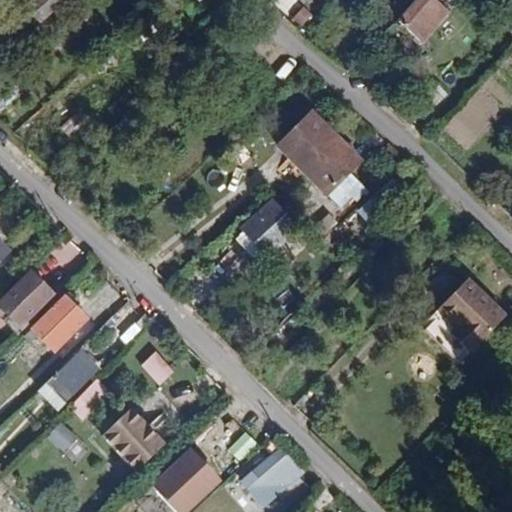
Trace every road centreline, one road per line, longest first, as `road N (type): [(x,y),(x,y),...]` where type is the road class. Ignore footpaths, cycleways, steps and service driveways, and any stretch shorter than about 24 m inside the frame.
road 1 (residential): [(373,511),(0,150)]
road 2 (residential): [(245,0),(511,245)]
